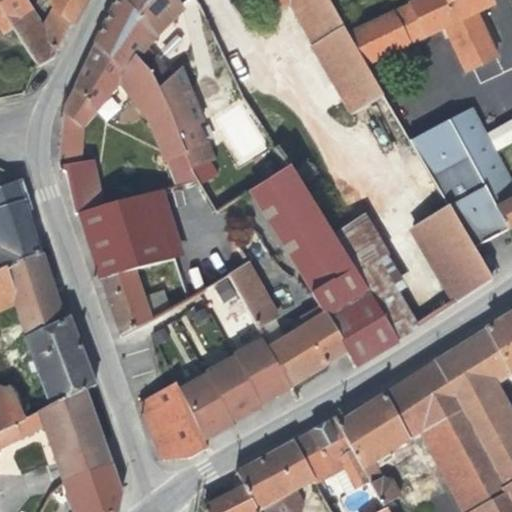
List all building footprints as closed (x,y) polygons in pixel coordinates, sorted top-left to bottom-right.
[(85,0),(54,0),(52,4),(52,8),(42,25),(25,0),(0,0),(0,6),(4,13),(5,14),(13,27),(38,68),(53,60),(57,52),(65,39),(72,24),(85,0)] [(203,123),(181,70),(173,77),(161,64),(145,47),(182,10),(173,0),(116,0),(116,2),(95,44),(125,71),(136,61),(149,75),(183,155),(189,168),(212,159),(198,125),(203,123)] [(277,0),(282,9),(290,5),(312,45),(311,46),(351,115),(383,97),(364,66),(347,36),(328,5),(325,0),(277,0)] [(496,58),(475,13),(491,5),(488,0),(421,0),(347,36),(364,66),(444,28),(465,72),(496,58)] [(13,27),(5,14),(0,17),(0,27),(4,33),(13,27)] [(183,155),(149,75),(136,61),(125,71),(95,44),(71,94),(96,111),(119,82),(150,124),(165,162),(183,155)] [(82,127),(96,111),(71,94),(68,100),(63,111),(82,127)] [(511,183),(511,181),(495,152),(509,144),(498,127),(486,134),(472,108),(410,142),(448,206),(473,249),(507,230),(495,209),(491,201),(511,188),(511,183)] [(80,152),(82,127),(63,111),(59,150),(80,152)] [(511,119),(498,127),(509,144),(511,142),(511,119)] [(79,163),(80,152),(59,150),(58,163),(79,163)] [(189,168),(183,155),(165,162),(176,188),(197,182),(189,168)] [(103,208),(93,161),(79,163),(58,163),(59,170),(65,173),(74,215),(79,214),(103,208)] [(396,342),(345,257),(333,237),(289,167),(259,186),(259,187),(281,220),(284,218),(326,284),(310,294),(324,318),(345,353),(353,368),(396,342)] [(20,192),(17,182),(0,188),(0,211),(24,204),(20,192)] [(326,284),(284,218),(281,220),(259,187),(245,196),(310,294),(326,284)] [(495,209),(511,199),(511,188),(491,201),(495,209)] [(180,254),(152,194),(145,196),(173,257),(180,254)] [(103,208),(79,214),(89,246),(101,280),(133,270),(173,257),(145,196),(103,208)] [(507,230),(511,227),(511,199),(495,209),(507,230)] [(0,272),(40,254),(24,204),(0,211),(0,244),(2,251),(0,251),(0,272)] [(473,249),(448,206),(413,228),(457,303),(492,280),(484,267),(473,249)] [(345,257),(365,245),(352,224),(333,237),(345,257)] [(417,329),(372,255),(365,245),(345,257),(396,342),(417,329)] [(0,394),(0,310),(15,304),(20,317),(56,301),(40,254),(0,272),(0,431),(28,418),(24,411),(20,413),(10,393),(6,392),(0,394)] [(327,364),(306,328),(285,340),(275,321),(267,300),(246,264),(228,278),(261,335),(292,388),(327,364)] [(170,309),(164,291),(142,298),(133,270),(101,280),(114,320),(119,336),(170,309)] [(25,338),(62,320),(59,309),(56,301),(20,317),(25,338)] [(511,311),(486,328),(511,375),(511,374),(511,311)] [(94,388),(69,318),(62,320),(25,338),(51,407),(85,391),(94,388)] [(345,353),(324,318),(306,328),(327,364),(335,359),(345,353)] [(490,389),(511,375),(486,328),(477,334),(434,361),(459,408),(490,389)] [(261,335),(233,352),(262,405),(267,402),(292,388),(261,335)] [(233,352),(203,369),(234,420),(240,416),(262,405),(233,352)] [(459,408),(434,361),(399,383),(382,394),(407,442),(430,429),(459,408)] [(178,383),(204,436),(210,433),(234,420),(203,369),(178,383)] [(178,383),(176,379),(137,401),(141,410),(162,459),(187,456),(208,445),(204,436),(178,383)] [(511,430),(490,389),(459,408),(461,412),(511,506),(511,430)] [(0,448),(45,426),(57,462),(104,445),(85,391),(51,407),(28,418),(0,431),(0,448)] [(407,442),(382,394),(338,422),(371,482),(386,509),(387,511),(392,511),(391,509),(393,507),(391,503),(400,497),(391,482),(382,478),(373,463),(407,442)] [(511,511),(511,506),(461,412),(430,429),(474,511),(511,511)] [(371,482),(338,422),(335,417),(306,433),(292,441),(313,480),(315,483),(328,476),(329,477),(334,474),(345,496),(371,482)] [(313,480),(292,441),(282,447),(275,451),(297,489),(313,480)] [(106,467),(111,465),(107,454),(104,445),(57,462),(64,482),(106,467)] [(300,511),(302,504),(295,490),(297,489),(275,451),(235,473),(243,488),(255,511),(300,511)] [(117,511),(118,511),(122,496),(111,465),(106,467),(64,482),(74,511),(117,511)] [(255,511),(243,488),(234,493),(203,510),(203,511),(255,511)]
